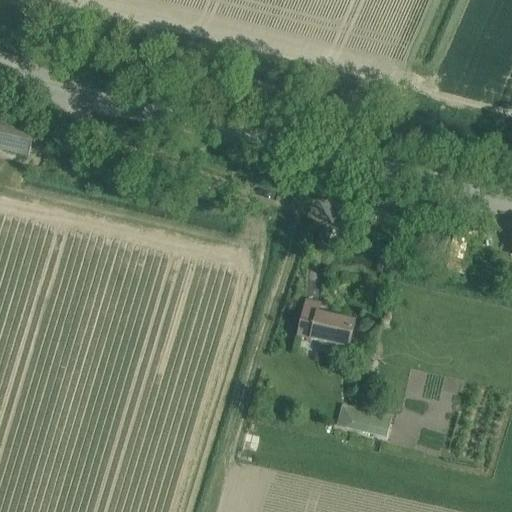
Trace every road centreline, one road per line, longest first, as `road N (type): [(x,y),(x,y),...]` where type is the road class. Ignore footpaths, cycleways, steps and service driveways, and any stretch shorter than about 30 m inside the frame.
road 1 (unclassified): [(511,201),(0,78)]
road 2 (track): [(301,209),(212,511)]
road 3 (track): [(312,209),(278,203),(106,133),(55,91)]
road 4 (track): [(416,511),(225,468)]
